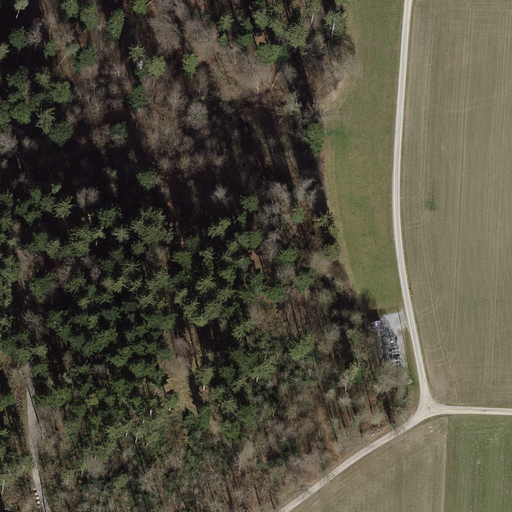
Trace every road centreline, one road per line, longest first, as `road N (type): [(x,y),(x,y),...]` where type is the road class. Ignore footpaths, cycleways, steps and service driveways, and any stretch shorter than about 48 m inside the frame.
road 1 (track): [(408,0),(397,220),(429,409)]
road 2 (track): [(16,223),(35,474),(47,511)]
road 3 (track): [(511,412),(429,409),(284,511)]
road 4 (track): [(30,0),(34,120),(16,223)]
